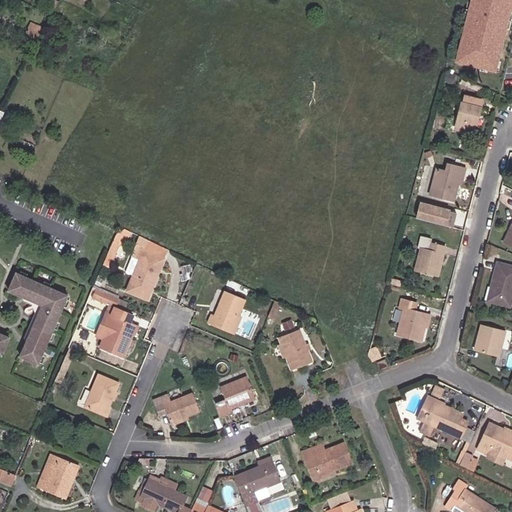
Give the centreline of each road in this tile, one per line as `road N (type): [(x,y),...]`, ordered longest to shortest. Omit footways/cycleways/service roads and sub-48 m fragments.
road 1 (residential): [(362,391),(212,448),(118,446)]
road 2 (residential): [(441,362),(511,127)]
road 3 (residential): [(118,446),(173,318)]
road 4 (residential): [(362,391),(402,487),(402,511)]
